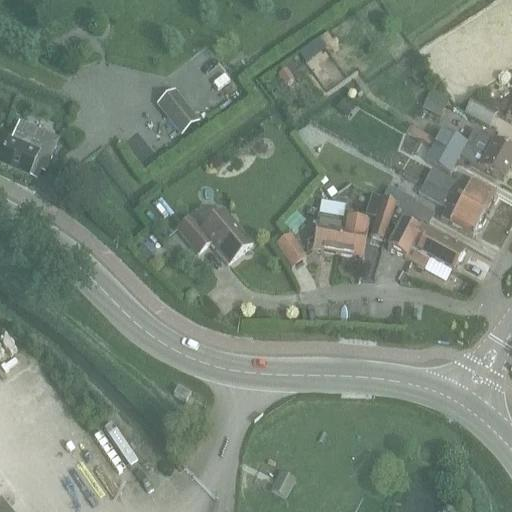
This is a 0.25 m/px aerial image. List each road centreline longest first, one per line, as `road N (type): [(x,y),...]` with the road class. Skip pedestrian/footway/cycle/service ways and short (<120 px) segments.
road 1 (secondary): [(447,397),(396,381),(253,374),(198,362),(141,329),(76,265),(0,212)]
road 2 (residential): [(300,302),(381,292),(463,309),(483,299)]
road 3 (unknown): [(253,374),(223,464),(193,511)]
